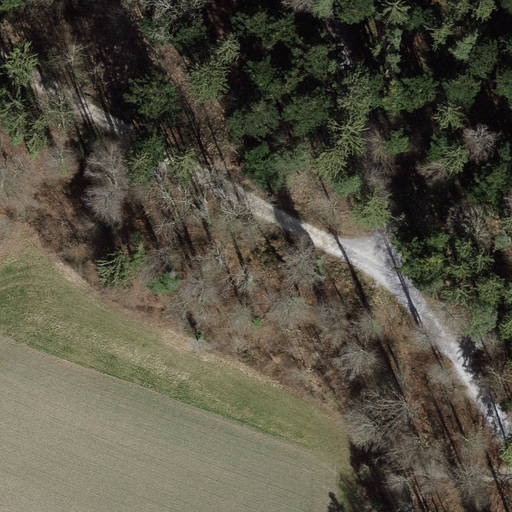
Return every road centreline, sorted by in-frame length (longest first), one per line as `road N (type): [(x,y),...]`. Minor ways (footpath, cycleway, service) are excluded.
road 1 (track): [(0,55),(391,278)]
road 2 (track): [(340,0),(391,278)]
road 3 (track): [(391,278),(452,351),(511,443)]
road 4 (track): [(511,472),(493,478),(430,471),(363,448)]
